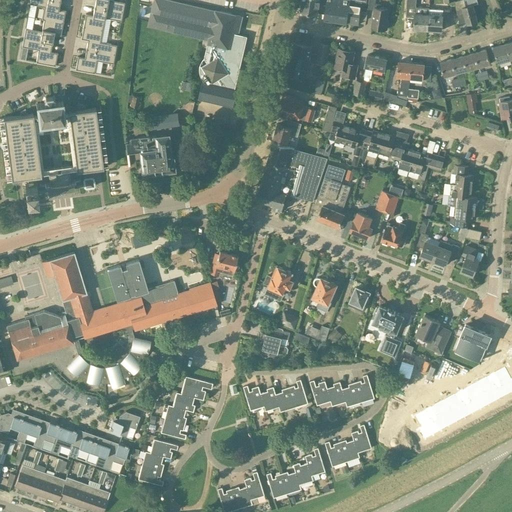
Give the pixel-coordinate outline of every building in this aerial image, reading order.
[(58,9),(59,0),(30,0),(30,4),(46,7),(43,19),(62,22),(65,11),(65,10),(64,9),(64,10),(58,9)] [(113,0),(96,0),(95,6),(123,11),(124,2),(113,0)] [(153,0),(148,25),(208,39),(204,57),(208,62),(203,65),(200,65),(200,70),(200,73),(202,77),(206,82),(210,84),(215,84),(220,84),(224,82),(230,92),(232,93),(235,91),(248,35),(238,33),(242,16),(174,0),(153,0)] [(319,11),(325,12),(326,4),(326,0),(302,0),(301,10),(319,13),(319,11)] [(338,0),(326,0),(326,4),(325,12),(324,17),(335,19),(338,0)] [(338,0),(335,19),(347,21),(350,0),(338,0)] [(358,23),(362,1),(352,0),(350,0),(347,21),(358,23)] [(372,25),(387,27),(389,19),(387,19),(389,7),(380,6),(381,1),(375,1),(375,0),(369,0),(368,7),(375,7),(372,25)] [(428,29),(429,14),(429,8),(429,7),(416,7),(416,0),(407,0),(406,14),(415,14),(414,28),(428,29)] [(454,0),(456,8),(458,16),(465,14),(467,23),(478,21),(474,3),(466,5),(464,0),(454,0)] [(121,20),(123,11),(95,6),(93,15),(87,14),(86,14),(86,15),(84,26),(103,30),(105,18),(121,20)] [(429,8),(429,14),(428,29),(442,30),(443,18),(449,19),(449,10),(443,9),(429,8)] [(60,34),(62,22),(43,19),(41,31),(25,28),(24,37),(52,42),(53,33),(59,34),(60,35),(60,34)] [(87,49),(115,54),(117,45),(101,42),(103,30),(84,26),(82,38),(82,39),(83,39),(89,40),(87,49)] [(52,42),(24,37),(22,46),(38,49),(35,62),(54,65),(55,65),(55,64),(57,53),(57,52),(56,52),(50,51),(52,42)] [(317,61),(327,63),(330,45),(321,43),(318,54),(310,53),(312,47),(295,44),(293,55),(292,54),(288,73),(306,76),(310,57),(317,59),(317,61)] [(511,58),(507,43),(495,47),(499,62),(511,58)] [(342,75),(354,78),(357,65),(352,63),(354,51),(339,48),(334,67),(343,69),(342,75)] [(113,63),(115,54),(87,49),(85,58),(79,57),(79,56),(78,56),(78,57),(76,68),(76,69),(77,70),(77,69),(95,73),(97,60),(113,63)] [(475,52),(479,66),(491,63),(487,49),(475,52)] [(479,66),(475,52),(464,55),(468,70),(479,66)] [(373,68),(384,70),(387,59),(367,55),(365,66),(366,67),(364,77),(371,78),(373,68)] [(452,58),(456,73),(468,70),(464,55),(452,58)] [(456,73),(452,58),(441,62),(445,76),(456,73)] [(410,78),(412,63),(399,61),(397,76),(401,77),(400,88),(409,89),(409,88),(410,78)] [(425,64),(412,63),(410,78),(424,79),(431,80),(431,74),(424,73),(425,64)] [(481,72),(483,80),(489,78),(487,70),(481,72)] [(483,80),(481,72),(474,74),(476,81),(483,80)] [(458,78),(460,86),(466,84),(465,76),(458,78)] [(460,86),(458,78),(451,80),(453,88),(460,86)] [(363,96),(364,92),(366,83),(356,80),(353,94),(363,96)] [(183,89),(190,90),(192,83),(184,81),(183,89)] [(409,88),(409,89),(408,95),(408,97),(418,98),(419,90),(409,88)] [(477,101),(476,92),(466,94),(469,113),(476,111),(475,102),(477,101)] [(299,117),(312,121),(315,109),(309,107),(307,112),(302,110),(304,102),(295,99),(296,97),(283,94),(277,112),(299,118),(299,117)] [(130,105),(138,107),(140,97),(132,95),(130,105)] [(41,103),(36,103),(37,108),(38,116),(39,124),(65,121),(64,113),(63,102),(63,100),(58,101),(55,101),(55,100),(52,96),(51,96),(47,97),(45,97),(43,102),(44,103),(41,103)] [(511,98),(509,99),(509,96),(500,97),(503,116),(510,115),(511,118),(511,117),(511,98)] [(71,110),(69,111),(76,168),(76,170),(78,170),(78,169),(101,166),(101,167),(103,166),(95,107),(93,107),(93,108),(91,108),(85,109),(78,110),(71,111),(71,110)] [(146,116),(147,129),(180,125),(178,112),(146,116)] [(5,117),(3,117),(11,178),(13,178),(26,176),(41,174),(33,113),(31,113),(26,114),(21,115),(16,115),(5,117)] [(273,138),(286,142),(289,133),(297,136),(301,123),(288,119),(286,126),(277,123),(273,138)] [(346,144),(351,128),(341,125),(341,123),(335,121),(331,133),(337,134),(336,141),(346,144)] [(486,128),(497,132),(500,124),(488,121),(486,128)] [(361,131),(351,128),(346,144),(357,147),(355,154),(361,156),(363,149),(368,131),(362,129),(361,131)] [(379,154),(385,133),(373,130),(373,132),(368,131),(363,149),(379,154)] [(394,136),(385,133),(379,154),(396,159),(401,142),(393,140),(394,136)] [(143,172),(157,170),(159,172),(164,171),(165,169),(173,168),(171,158),(170,158),(167,135),(157,136),(157,135),(139,137),(139,138),(125,140),(127,153),(141,151),(143,172)] [(329,157),(273,142),(261,185),(260,185),(256,199),(273,204),(272,207),(282,210),(287,193),(313,201),(329,157)] [(329,155),(331,143),(326,142),(325,148),(318,146),(317,152),(329,155)] [(410,171),(416,151),(406,148),(407,144),(401,142),(396,159),(401,160),(399,168),(410,171)] [(426,154),(416,151),(410,171),(419,174),(422,179),(425,180),(429,166),(433,154),(427,152),(426,154)] [(435,168),(439,155),(433,154),(429,166),(435,168)] [(445,157),(439,155),(435,168),(442,170),(445,157)] [(351,186),(342,183),(347,169),(330,163),(314,209),(320,211),(318,218),(339,226),(344,213),(341,212),(351,186)] [(457,173),(456,183),(473,185),(474,174),(468,174),(469,165),(456,164),(455,172),(457,173)] [(33,180),(27,180),(28,183),(25,184),(26,196),(38,194),(38,191),(48,190),(48,192),(51,191),(70,189),(74,188),(74,187),(84,185),(86,187),(93,186),(94,184),(93,177),(91,175),(84,176),(82,178),(80,179),(80,178),(73,179),(73,178),(70,179),(70,178),(69,178),(68,170),(68,168),(66,168),(50,170),(48,170),(48,173),(49,180),(49,181),(49,182),(48,182),(46,182),(46,183),(39,184),(37,185),(37,182),(33,182),(33,180)] [(473,185),(456,183),(452,182),(450,194),(478,197),(478,196),(471,196),(473,185)] [(390,183),(388,189),(401,193),(403,187),(390,183)] [(393,213),(400,195),(382,189),(376,207),(393,213)] [(449,205),(455,206),(476,208),(478,197),(450,194),(449,205)] [(422,212),(430,214),(433,203),(425,201),(422,212)] [(476,208),(455,206),(453,216),(451,215),(450,223),(468,227),(469,218),(475,219),(476,208)] [(350,230),(368,238),(373,226),(369,225),(372,217),(358,211),(350,230)] [(418,230),(425,232),(429,218),(422,216),(418,230)] [(398,244),(402,246),(404,240),(400,238),(405,224),(399,222),(398,227),(393,225),(392,227),(388,225),(387,228),(385,228),(381,240),(390,243),(390,242),(398,245),(398,244)] [(465,236),(480,240),(482,231),(469,228),(465,236)] [(433,259),(438,245),(426,240),(428,234),(422,232),(417,245),(423,247),(421,255),(433,259)] [(131,236),(133,246),(149,243),(147,233),(131,236)] [(451,249),(438,245),(433,259),(446,264),(448,257),(455,259),(460,246),(453,244),(451,249)] [(461,270),(473,275),(479,260),(475,258),(478,250),(467,246),(464,254),(467,255),(461,270)] [(218,270),(233,274),(238,255),(220,250),(219,254),(216,253),(211,273),(217,274),(218,270)] [(189,288),(190,290),(178,293),(174,279),(147,287),(138,258),(125,262),(127,267),(121,269),(120,264),(107,268),(116,299),(124,297),(125,301),(92,311),(74,252),(42,261),(46,277),(53,275),(61,300),(62,300),(66,313),(60,315),(44,310),(24,316),(25,319),(6,324),(11,339),(16,358),(74,340),(78,354),(66,366),(76,376),(78,374),(86,379),(86,381),(100,384),(100,382),(110,382),(111,387),(125,383),(123,378),(132,373),(133,374),(142,364),(141,363),(146,354),(148,354),(151,341),(134,337),(132,328),(134,327),(134,328),(167,318),(216,303),(215,301),(220,299),(217,288),(212,289),(209,282),(189,288)] [(293,280),(290,279),(293,272),(277,265),(272,276),(267,274),(264,282),(269,284),(265,293),(280,299),(283,293),(284,293),(287,286),(290,287),(293,280)] [(333,297),(331,296),(336,284),(321,277),(321,278),(316,276),(313,283),(318,286),(313,296),(321,300),(318,306),(326,310),(329,304),(330,304),(333,297)] [(367,303),(365,302),(369,292),(356,287),(348,304),(363,311),(367,303)] [(404,314),(380,305),(379,307),(376,306),(371,318),(374,319),(373,322),(380,325),(379,328),(389,332),(387,335),(386,335),(380,350),(395,356),(401,341),(393,338),(396,331),(397,331),(404,314)] [(294,330),(300,318),(283,311),(278,323),(294,330)] [(424,315),(417,333),(430,339),(427,346),(441,352),(451,330),(438,325),(439,321),(424,315)] [(458,344),(455,351),(480,361),(491,335),(485,333),(486,332),(484,332),(478,330),(478,329),(472,326),(472,327),(466,325),(467,324),(466,323),(465,326),(458,344)] [(282,337),(289,339),(290,332),(284,330),(283,328),(278,327),(276,328),(274,335),(261,332),(259,339),(264,341),(261,353),(263,356),(266,357),(269,355),(279,358),(280,353),(285,354),(287,352),(288,349),(287,346),(280,344),(282,337)] [(321,327),(317,340),(325,342),(329,330),(321,327)] [(328,336),(334,341),(341,333),(335,328),(328,336)] [(294,340),(308,343),(310,337),(297,331),(294,340)] [(511,370),(507,361),(410,413),(425,441),(511,394),(511,370)] [(361,380),(355,382),(361,402),(375,398),(368,374),(363,375),(365,381),(362,382),(361,380)] [(181,393),(194,397),(203,399),(205,390),(201,389),(202,386),(211,388),(212,383),(185,376),(181,393)] [(295,385),(288,387),(294,407),(308,403),(301,379),(297,380),(299,386),(295,387),(295,385)] [(331,400),(327,388),(325,380),(319,382),(319,385),(316,386),(314,379),(310,381),(317,405),(331,400)] [(334,385),(327,388),(331,400),(332,405),(346,401),(342,388),(340,381),(334,383),(334,385)] [(346,401),(347,406),(361,402),(355,382),(349,384),(349,386),(342,388),(346,401)] [(265,405),(261,393),(259,385),(252,387),(253,390),(250,391),(248,385),(243,386),(251,410),(264,406),(265,405)] [(268,391),(261,393),(265,405),(264,406),(266,410),(274,408),(275,413),(281,411),(276,393),(274,386),(267,388),(268,391)] [(276,393),(281,411),(294,407),(288,387),(282,389),(283,391),(276,393)] [(192,404),(194,397),(181,393),(176,392),(172,405),(172,406),(185,409),(193,411),(194,405),(192,404)] [(164,418),(184,423),(186,417),(183,416),(185,409),(172,406),(172,405),(167,404),(167,406),(165,405),(163,410),(166,411),(164,418)] [(19,431),(25,413),(22,412),(23,412),(16,410),(15,411),(12,410),(11,413),(7,412),(0,414),(0,415),(0,430),(8,433),(10,427),(19,430),(19,431)] [(109,427),(110,427),(109,430),(132,438),(132,437),(126,435),(129,426),(135,428),(139,416),(125,411),(119,415),(118,418),(115,417),(113,420),(112,420),(109,427)] [(36,437),(42,419),(39,418),(40,418),(33,416),(32,417),(30,416),(30,415),(25,413),(19,431),(19,430),(16,440),(27,443),(24,442),(27,433),(36,436),(36,437)] [(183,430),(184,423),(164,418),(160,432),(184,438),(186,434),(179,432),(180,429),(183,430)] [(53,443),(59,425),(56,424),(57,424),(50,422),(49,423),(47,422),(47,421),(42,419),(36,437),(36,436),(33,446),(41,448),(44,439),(53,442),(53,443)] [(352,432),(354,439),(358,452),(372,448),(364,424),(360,425),(362,431),(359,432),(358,430),(352,432)] [(70,448),(76,431),(73,430),(67,428),(66,429),(63,428),(64,427),(59,425),(53,443),(53,442),(50,452),(58,454),(61,445),(70,448)] [(85,461),(94,434),(91,433),(85,431),(84,432),(81,431),(82,430),(77,428),(76,431),(70,448),(67,458),(68,458),(69,455),(76,457),(79,448),(88,452),(85,461)] [(102,467),(111,440),(107,439),(106,440),(104,439),(104,438),(97,435),(94,434),(85,461),(89,452),(98,455),(95,464),(102,467)] [(0,437),(0,450),(1,451),(6,453),(10,441),(0,437)] [(150,453),(162,456),(170,458),(172,451),(169,451),(170,448),(176,449),(177,445),(153,438),(150,452),(150,453)] [(346,439),(340,441),(347,461),(360,457),(358,452),(354,439),(347,442),(346,439)] [(111,440),(102,467),(109,469),(113,460),(123,464),(123,463),(125,457),(129,447),(125,445),(118,443),(118,444),(115,443),(116,442),(111,440)] [(347,461),(340,441),(334,443),(335,446),(331,447),(329,441),(325,442),(333,466),(347,461)] [(305,455),(308,463),(311,475),(312,475),(325,471),(318,447),(314,449),(316,455),(313,456),(312,453),(305,455)] [(33,462),(37,464),(41,452),(37,450),(33,462)] [(161,463),(162,456),(150,453),(150,452),(145,451),(141,465),(161,470),(163,464),(161,463)] [(54,470),(59,471),(63,459),(58,458),(54,470)] [(293,464),(296,472),(299,484),(300,484),(313,480),(312,475),(311,475),(308,463),(301,465),(300,462),(293,464)] [(77,474),(81,476),(85,464),(81,463),(77,474)] [(25,490),(33,468),(22,464),(14,486),(25,490)] [(161,470),(141,465),(137,479),(162,485),(163,481),(156,479),(157,476),(160,477),(161,470)] [(43,472),(33,468),(25,490),(35,494),(43,472)] [(98,482),(102,484),(107,472),(102,470),(98,482)] [(244,479),(247,486),(250,499),(251,499),(264,495),(257,471),(253,472),(255,479),(252,480),(251,477),(244,479)] [(288,471),(281,473),(288,493),(301,489),(300,484),(299,484),(296,472),(289,474),(288,471)] [(43,472),(35,494),(46,498),(54,476),(43,472)] [(288,493),(281,473),(275,475),(276,478),(273,479),(271,472),(266,474),(274,498),(288,493)] [(65,480),(54,476),(46,498),(57,502),(59,499),(58,498),(65,480)] [(58,498),(59,499),(69,502),(77,481),(66,477),(65,480),(58,498)] [(88,484),(77,481),(69,502),(80,506),(88,484)] [(88,484),(80,506),(91,510),(99,488),(88,484)] [(239,486),(233,488),(239,508),(252,504),(251,499),(250,499),(247,486),(240,489),(239,486)] [(225,511),(239,508),(233,488),(226,490),(227,492),(224,493),(222,487),(218,488),(224,511),(225,511)] [(102,511),(110,492),(99,488),(91,510),(96,511),(102,511)]
